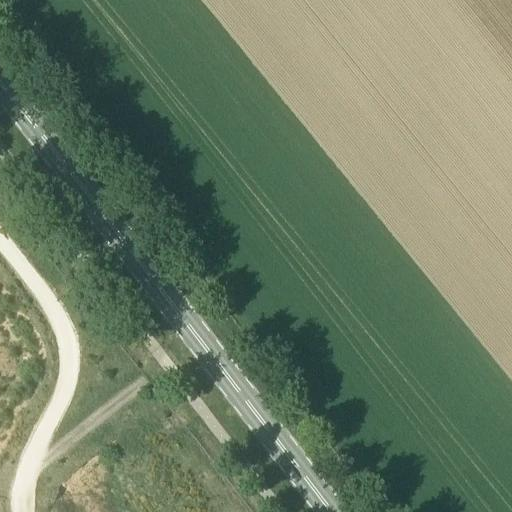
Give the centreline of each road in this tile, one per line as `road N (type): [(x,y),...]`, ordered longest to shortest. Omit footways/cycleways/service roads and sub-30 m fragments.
road 1 (secondary): [(328,511),(0,94)]
road 2 (track): [(0,242),(52,306),(67,364),(31,465),(28,511)]
road 3 (track): [(31,465),(45,464),(202,347)]
